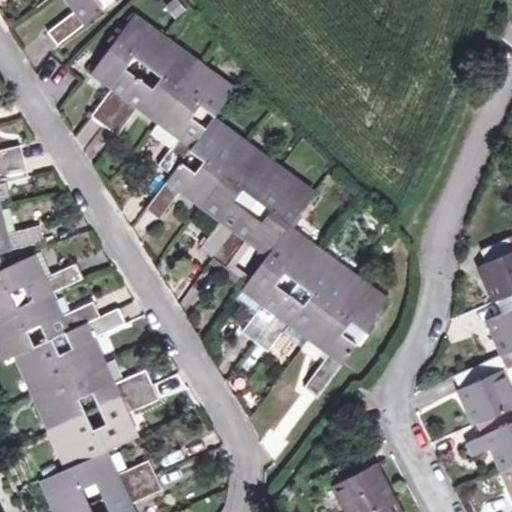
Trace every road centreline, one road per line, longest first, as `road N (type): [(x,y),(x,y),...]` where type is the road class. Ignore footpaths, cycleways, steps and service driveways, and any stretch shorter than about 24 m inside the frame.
road 1 (residential): [(0,48),(241,441),(248,468),(241,511)]
road 2 (residential): [(453,201),(439,237),(443,276),(394,407),(441,511)]
road 3 (residential): [(453,201),(511,79)]
